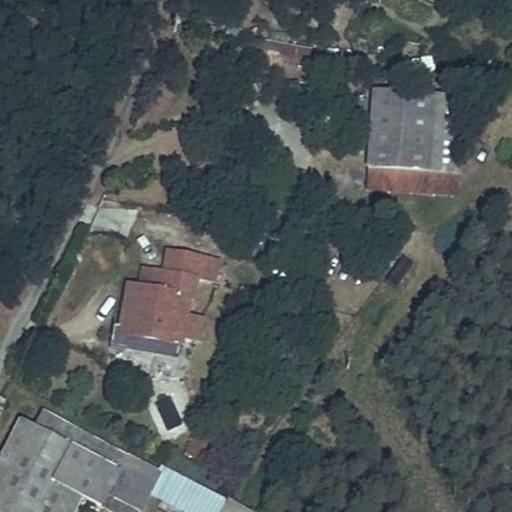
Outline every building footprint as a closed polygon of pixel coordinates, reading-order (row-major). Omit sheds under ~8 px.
[(235,43),(238,31),(225,30),(224,41),(235,43)] [(253,31),(252,38),(275,41),(274,43),(287,45),(287,41),(297,42),(298,31),(253,31)] [(213,63),(220,48),(200,42),(194,55),(213,63)] [(260,77),(305,85),(310,54),(263,46),(260,77)] [(239,94),(257,82),(240,53),(217,66),(239,94)] [(406,67),(393,70),(395,82),(408,80),(406,67)] [(464,100),(373,94),(368,171),(458,177),(464,100)] [(274,234),(272,242),(292,248),(295,239),(274,234)] [(292,248),(291,250),(307,254),(310,244),(295,239),(292,248)] [(140,290),(128,288),(121,330),(158,337),(157,343),(180,347),(188,301),(192,301),(196,282),(200,260),(168,254),(164,276),(160,294),(140,290)] [(217,263),(200,260),(196,282),(213,285),(217,263)] [(160,294),(164,276),(143,272),(140,290),(160,294)] [(157,343),(158,337),(121,330),(119,336),(157,343)] [(43,414),(34,431),(118,475),(149,491),(158,475),(43,414)] [(0,488),(2,490),(0,492),(0,511),(74,511),(81,499),(100,509),(118,475),(34,431),(20,423),(0,462),(0,488)] [(181,458),(199,463),(204,446),(186,441),(181,458)] [(241,511),(164,471),(158,475),(149,491),(147,495),(177,511),(241,511)] [(149,491),(118,475),(100,509),(105,511),(138,511),(147,495),(149,491)]
